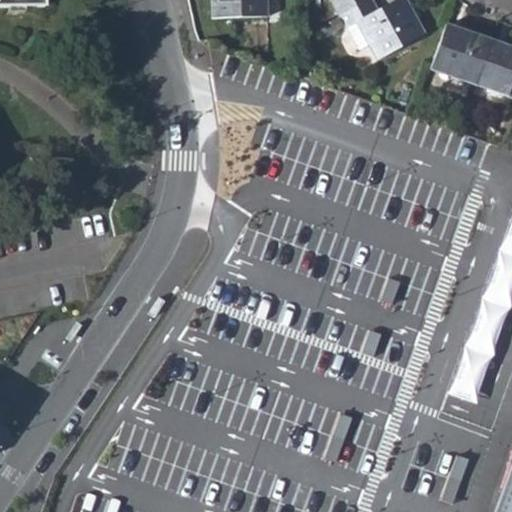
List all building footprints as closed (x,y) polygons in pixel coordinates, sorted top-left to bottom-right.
[(213,0),(214,18),(266,16),(265,0),(213,0)] [(333,0),(331,2),(339,16),(366,0),(333,0)] [(397,0),(379,10),(372,0),(366,0),(339,16),(346,28),(357,51),(367,46),(376,61),(424,35),(404,0),(397,0)] [(490,42),(444,26),(429,69),(474,86),(490,42)] [(511,49),(490,42),(474,86),(511,99),(511,49)] [(165,303),(158,299),(147,315),(154,319),(165,303)] [(511,511),(511,459),(502,486),(492,511),(511,511)]
